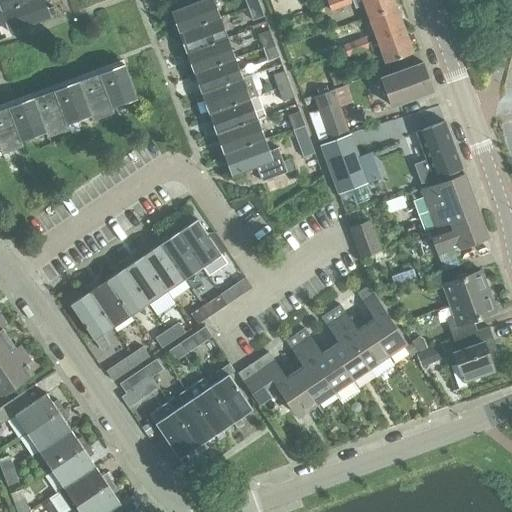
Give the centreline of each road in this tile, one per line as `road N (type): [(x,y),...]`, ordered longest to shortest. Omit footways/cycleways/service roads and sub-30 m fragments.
road 1 (residential): [(14,272),(154,484),(197,511)]
road 2 (residential): [(227,511),(511,406)]
road 3 (tertiary): [(511,244),(430,0)]
road 4 (residential): [(14,272),(179,159)]
road 5 (residential): [(269,291),(179,159)]
